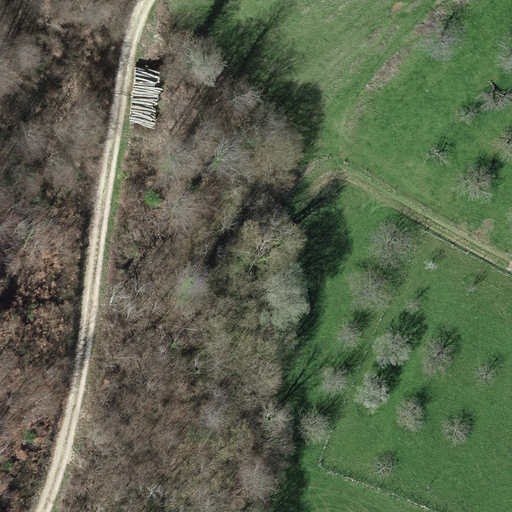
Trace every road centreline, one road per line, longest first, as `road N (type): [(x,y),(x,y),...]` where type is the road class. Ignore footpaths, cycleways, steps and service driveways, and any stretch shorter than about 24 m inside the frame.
road 1 (track): [(511,271),(349,176),(324,177),(292,223),(234,511)]
road 2 (track): [(143,0),(119,115),(93,347),(42,511)]
road 3 (track): [(340,174),(331,144),(346,99),(430,0)]
